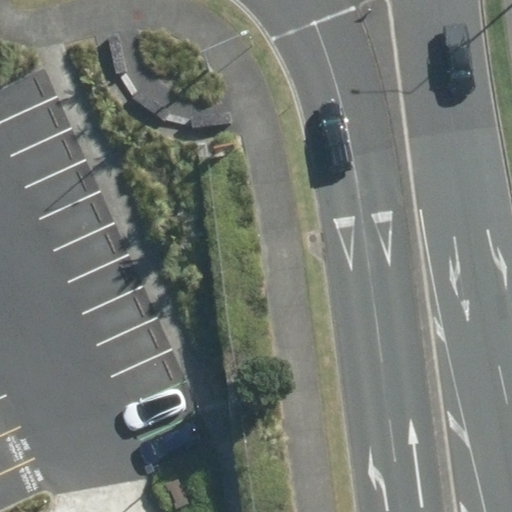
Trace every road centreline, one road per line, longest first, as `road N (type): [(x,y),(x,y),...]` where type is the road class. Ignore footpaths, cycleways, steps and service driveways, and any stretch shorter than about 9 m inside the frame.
road 1 (unclassified): [(406,511),(349,150),(309,31),(290,0)]
road 2 (unclassified): [(435,0),(507,511)]
